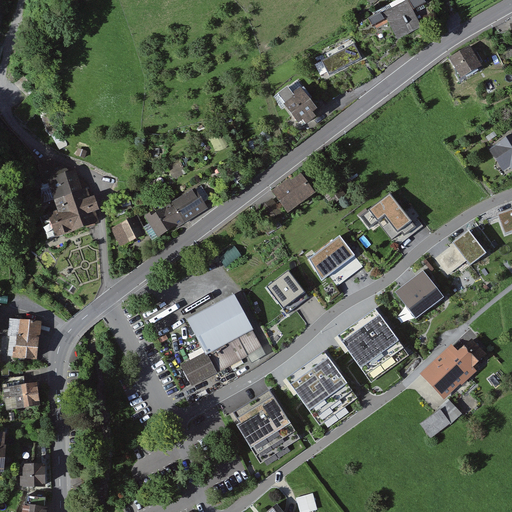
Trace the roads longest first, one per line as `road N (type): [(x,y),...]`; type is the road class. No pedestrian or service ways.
road 1 (tertiary): [(105,301),(436,49),(511,4)]
road 2 (residential): [(511,195),(436,237),(265,370),(168,424)]
road 3 (residential): [(463,329),(378,406),(232,511)]
road 4 (tertiary): [(60,511),(55,358),(71,328),(105,301)]
road 5 (unclassified): [(168,424),(105,301)]
